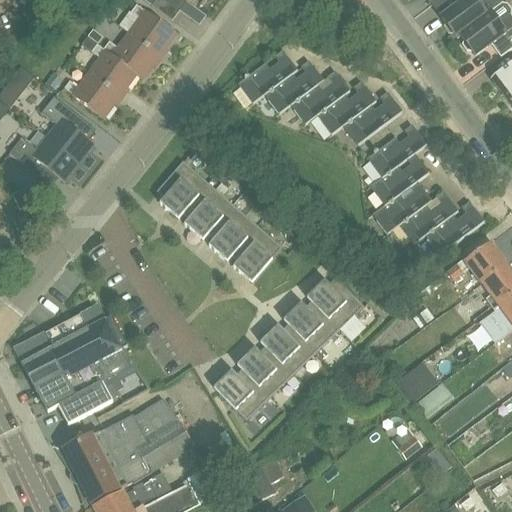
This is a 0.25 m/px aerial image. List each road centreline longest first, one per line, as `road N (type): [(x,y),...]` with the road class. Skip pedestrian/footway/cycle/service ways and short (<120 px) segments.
road 1 (residential): [(0,329),(253,0)]
road 2 (residential): [(511,177),(380,0)]
